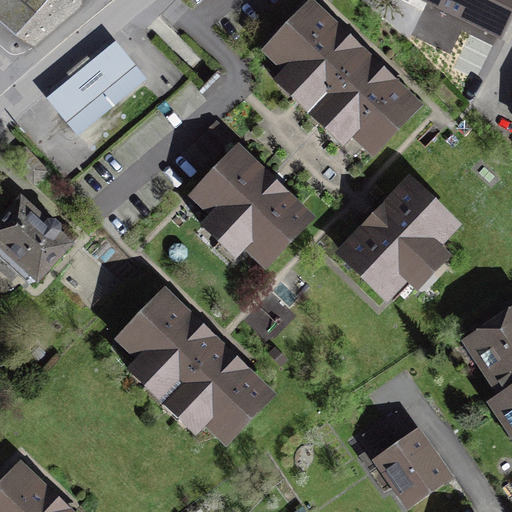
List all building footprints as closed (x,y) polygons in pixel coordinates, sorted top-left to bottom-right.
[(0,0),(0,21),(15,36),(47,0),(0,0)] [(511,0),(428,0),(428,1),(496,34),(497,37),(511,5),(511,0)] [(284,75),(317,107),(364,57),(358,51),(356,54),(335,33),(337,31),(313,8),(269,54),(288,72),(284,75)] [(147,60),(131,40),(65,92),(81,112),(147,60)] [(370,63),(364,57),(317,107),(349,138),(353,134),(372,152),(416,106),(392,83),(390,86),(368,65),(370,63)] [(213,159),(233,138),(216,123),(197,143),(213,159)] [(13,162),(33,184),(47,172),(26,150),(13,162)] [(309,218),(286,196),(283,198),(261,177),(263,175),(239,152),(195,198),(214,216),(211,220),(242,250),(246,246),(265,264),(309,218)] [(367,231),(365,229),(342,253),(388,297),(406,278),(410,282),(440,250),(436,247),(454,228),(409,184),(386,208),(388,210),(367,231)] [(53,222),(47,223),(21,199),(0,221),(0,254),(6,253),(18,263),(18,271),(30,281),(38,281),(71,245),(59,234),(59,228),(57,224),(53,222)] [(170,395),(218,345),(212,339),(209,342),(188,321),(190,319),(166,296),(122,342),(141,360),(138,363),(170,395)] [(511,317),(474,342),(482,354),(480,355),(506,394),(495,401),(511,426),(511,317)] [(221,353),(224,351),(218,345),(170,395),(202,426),(206,422),(225,440),(269,395),(245,372),(243,374),(221,353)] [(363,438),(409,502),(445,477),(417,437),(413,440),(396,415),(363,438)] [(0,490),(0,511),(67,511),(21,468),(0,490)]
